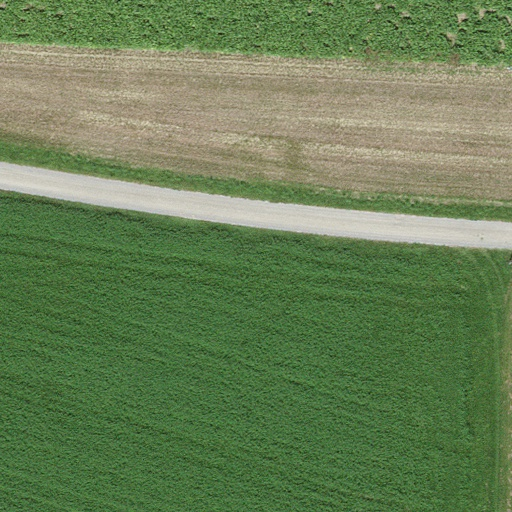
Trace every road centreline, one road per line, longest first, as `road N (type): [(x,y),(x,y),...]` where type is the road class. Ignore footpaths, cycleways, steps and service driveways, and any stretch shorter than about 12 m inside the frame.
road 1 (track): [(0,177),(253,220),(511,242)]
road 2 (track): [(508,511),(509,242)]
